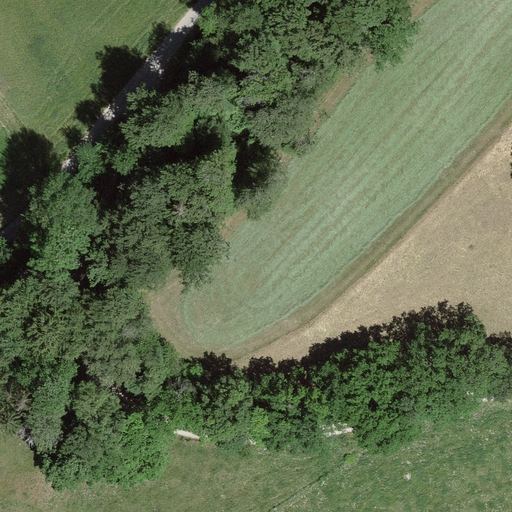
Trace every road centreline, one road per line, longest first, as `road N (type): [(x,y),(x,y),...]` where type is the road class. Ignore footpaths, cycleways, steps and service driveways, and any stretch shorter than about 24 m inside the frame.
road 1 (track): [(0,339),(89,372),(163,424),(230,440),(334,430),(511,395)]
road 2 (track): [(111,388),(92,302),(107,190),(185,27)]
road 3 (track): [(211,0),(57,187),(0,242)]
